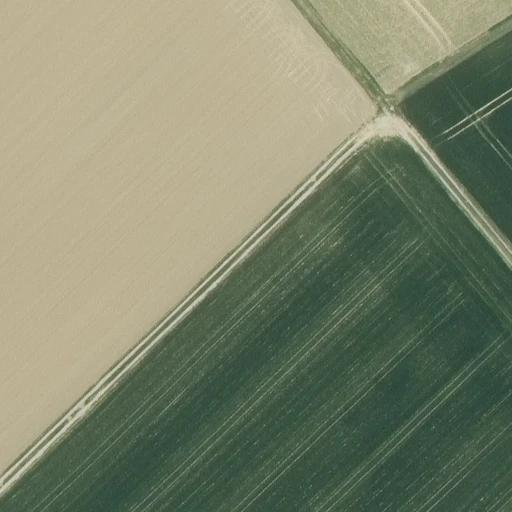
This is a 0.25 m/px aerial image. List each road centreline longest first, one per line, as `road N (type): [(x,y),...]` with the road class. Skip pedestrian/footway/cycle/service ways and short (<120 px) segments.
road 1 (track): [(0,487),(387,109)]
road 2 (track): [(387,109),(511,258)]
road 3 (track): [(511,25),(387,109)]
road 4 (track): [(387,109),(298,0)]
